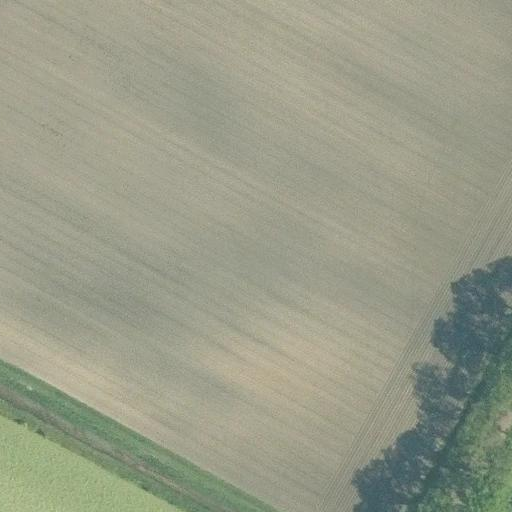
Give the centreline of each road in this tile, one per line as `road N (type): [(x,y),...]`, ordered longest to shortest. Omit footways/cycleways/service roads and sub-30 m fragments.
road 1 (track): [(0,370),(259,511)]
road 2 (unclassified): [(451,511),(511,400)]
